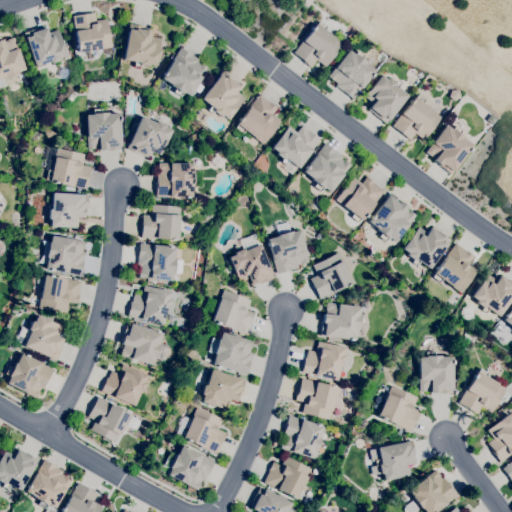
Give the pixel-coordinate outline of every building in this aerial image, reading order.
[(77,52),(72,15),(94,12),(95,20),(106,18),(110,47),(77,52)] [(324,67),(316,60),(310,67),(292,53),(318,21),(325,26),(323,29),(342,44),(324,67)] [(138,67),(133,66),(134,62),(122,60),(128,24),(151,28),(149,36),(160,38),(155,65),(148,64),(148,66),(139,65),(138,67)] [(33,66),(22,33),(45,25),(47,32),(57,29),(66,55),(59,58),(60,60),(51,63),(50,61),(33,66)] [(24,69),(17,71),(18,73),(4,78),(3,76),(0,77),(0,39),(2,39),(3,41),(6,40),(6,39),(13,37),(24,69)] [(189,96),(182,92),(182,93),(181,93),(179,96),(172,92),(174,88),(169,85),(170,84),(160,79),(179,48),(198,59),(197,61),(206,67),(189,96)] [(374,70),(352,99),(334,86),(336,83),(333,80),(332,80),(327,76),(347,49),(353,54),(356,50),(363,55),(360,59),(366,63),(365,64),(374,70)] [(227,119),(221,115),(220,117),(212,111),(211,113),(207,110),(209,106),(200,99),(221,70),(240,84),(234,91),(243,98),(227,119)] [(384,124),(367,111),(372,104),(363,96),(380,75),(385,79),(387,77),(394,82),(395,80),(400,84),(397,88),(407,95),(384,124)] [(262,144),(244,130),(241,133),(233,126),(258,94),(268,102),(276,108),(271,115),(279,122),(262,144)] [(408,140),(391,126),(416,94),(424,100),(422,102),(440,117),(422,140),(414,133),(408,140)] [(107,150),(97,151),(97,147),(94,147),(94,149),(86,149),(84,115),(92,114),(92,109),(101,109),(101,112),(107,112),(108,113),(118,112),(121,149),(107,150)] [(146,157),(126,148),(140,116),(155,123),(156,120),(166,124),(165,127),(171,130),(160,155),(150,150),(146,157)] [(451,172),(441,164),(439,166),(432,160),(434,158),(431,156),(430,157),(424,152),(445,124),(451,129),(454,125),(461,131),(459,134),(464,138),(463,139),(472,145),(451,172)] [(297,168),(287,161),(284,164),(280,161),(282,159),(275,153),(276,152),(270,147),(287,125),(296,132),(300,126),(306,131),(307,130),(319,139),(297,168)] [(46,138),(42,129),(51,126),(55,134),(46,138)] [(327,192),(322,188),(319,191),(313,186),(314,184),(311,182),(312,180),(302,172),(325,142),(336,151),(336,152),(342,157),(340,159),(348,165),(327,192)] [(85,187),(45,178),(47,170),(51,170),(56,148),(84,154),(81,165),(91,167),(89,177),(87,176),(85,187)] [(191,197),(155,196),(155,174),(158,174),(158,170),(157,170),(158,162),(191,163),(191,170),(192,170),(192,186),(191,186),(191,197)] [(357,222),(350,216),(352,214),(333,199),(351,176),(360,183),(365,176),(384,192),(362,220),(360,219),(357,222)] [(77,228),(49,226),(49,219),(46,219),(47,209),(50,209),(51,192),(87,195),(86,210),(85,210),(85,218),(77,217),(77,228)] [(385,242),(378,236),(380,234),(375,230),(376,228),(367,221),(388,192),(400,201),(401,201),(407,206),(406,209),(414,215),(394,242),(389,238),(385,242)] [(177,239),(140,237),(141,214),(150,215),(151,204),(179,206),(177,239)] [(428,268),(418,261),(415,265),(406,259),(407,258),(404,256),(406,253),(401,249),(417,226),(426,233),(430,226),(449,240),(428,268)] [(276,273),(266,239),(276,236),(276,234),(292,230),(292,231),(299,229),(307,262),(299,264),(296,264),(297,267),(276,273)] [(41,240),(49,241),(50,235),(83,241),(82,249),(81,249),(81,252),(84,253),(82,260),(83,260),(80,274),(45,268),(45,264),(37,262),(39,259),(42,255),(42,250),(43,245),(41,242),(41,240)] [(460,293),(441,279),(439,282),(430,276),(454,243),(464,251),(465,250),(473,256),(468,263),(477,270),(460,293)] [(171,280),(136,277),(137,269),(139,270),(139,265),(136,265),(138,244),(174,247),(173,259),(182,260),(181,274),(172,273),(171,280)] [(250,285),(248,279),(237,283),(227,257),(234,254),(233,252),(242,248),(243,250),(259,244),(272,278),(258,283),(258,282),(250,285)] [(319,299),(308,278),(316,274),(311,265),(336,252),(351,282),(319,299)] [(511,296),(498,316),(487,309),(485,312),(481,309),(482,307),(475,302),(476,301),(470,296),(486,274),(495,280),(500,273),(511,281),(511,296)] [(66,312),(38,307),(44,275),(80,281),(77,294),(78,295),(76,304),(67,302),(66,312)] [(162,324),(127,316),(130,301),(131,302),(133,294),(140,295),(143,285),(169,291),(168,298),(170,299),(168,309),(166,308),(162,324)] [(244,334),(210,321),(222,290),(249,300),(245,310),(254,313),(250,322),(249,322),(244,334)] [(355,341),(322,336),(322,332),(319,331),(321,314),(324,315),(325,302),(359,306),(358,314),(359,314),(358,329),(357,329),(355,341)] [(511,329),(510,328),(511,327),(502,320),(511,305),(511,329)] [(55,361),(22,346),(29,331),(27,330),(31,321),(33,322),(36,315),(61,326),(57,336),(64,340),(55,361)] [(151,365),(119,355),(122,344),(120,344),(126,322),(129,323),(161,332),(158,343),(159,343),(155,359),(153,358),(151,365)] [(246,375),(210,365),(214,353),(213,353),(217,339),(218,339),(220,332),(252,341),(249,352),(252,353),(246,375)] [(335,381),(300,372),(304,357),(305,358),(307,349),(314,351),(317,341),(344,348),(342,355),(344,355),(342,365),(339,364),(335,381)] [(429,393),(429,390),(425,390),(425,391),(417,391),(417,357),(425,357),(425,351),(433,351),(433,355),(440,355),(440,356),(451,356),(452,393),(429,393)] [(35,398),(5,383),(8,377),(7,376),(14,362),(15,363),(20,353),(52,369),(42,389),(40,388),(35,398)] [(132,407),(99,392),(105,378),(107,378),(110,370),(117,374),(122,364),(146,375),(143,381),(146,382),(141,392),(139,391),(132,407)] [(476,415),(456,403),(478,368),(487,373),(485,376),(505,388),(489,413),(481,408),(476,415)] [(226,410),(200,402),(202,395),(200,394),(202,385),(204,385),(209,369),(244,380),(240,394),(239,394),(236,402),(229,400),(226,410)] [(328,420),(300,413),(303,402),(294,400),(297,387),(298,388),(300,378),(316,382),(316,383),(340,389),(337,398),(334,397),(328,420)] [(409,432),(376,416),(390,385),(416,397),(411,407),(420,411),(416,420),(415,419),(409,432)] [(114,444),(88,430),(93,420),(86,416),(97,396),(130,413),(114,444)] [(214,453),(181,438),(195,408),(221,419),(216,429),(223,432),(214,453)] [(511,452),(500,462),(486,443),(493,438),(486,430),(508,413),(511,418),(511,452)] [(311,458),(279,448),(281,440),(282,441),(283,437),(281,436),(287,415),(322,426),(319,437),(315,452),(313,451),(311,458)] [(362,427),(358,422),(363,418),(367,424),(362,427)] [(383,480),(381,473),(379,474),(377,465),(375,465),(374,460),(379,459),(376,448),(411,440),(414,454),(413,455),(415,463),(407,464),(410,474),(383,480)] [(196,490),(157,470),(160,464),(161,465),(168,451),(175,455),(181,445),(213,461),(203,481),(200,479),(199,483),(200,483),(196,490)] [(19,490),(5,482),(4,484),(0,481),(0,456),(4,450),(13,455),(17,447),(38,460),(19,490)] [(294,500),(262,483),(268,471),(267,470),(272,461),(280,466),(285,456),(310,469),(300,489),(303,491),(299,499),(295,497),(294,500)] [(53,508),(47,504),(46,506),(33,499),(34,497),(24,491),(43,459),(56,467),(62,471),(60,473),(64,475),(64,474),(71,478),(53,508)] [(511,482),(501,468),(511,459),(511,482)] [(434,511),(424,511),(421,508),(419,509),(410,497),(412,496),(407,490),(434,469),(439,475),(438,476),(440,479),(442,477),(447,483),(457,495),(434,511)] [(98,511),(57,511),(77,483),(88,489),(89,488),(97,493),(92,501),(102,507),(98,511)] [(255,511),(256,511),(250,508),(253,501),(252,500),(258,487),(291,503),(285,511),(255,511)]
